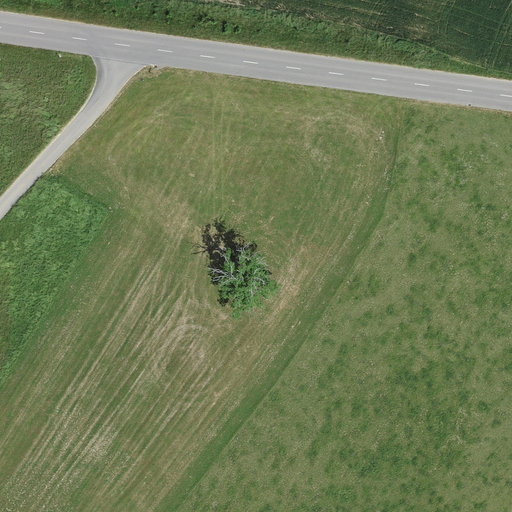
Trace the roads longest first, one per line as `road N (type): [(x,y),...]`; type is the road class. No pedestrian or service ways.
road 1 (unclassified): [(511,95),(0,24)]
road 2 (track): [(128,42),(100,102),(0,207)]
